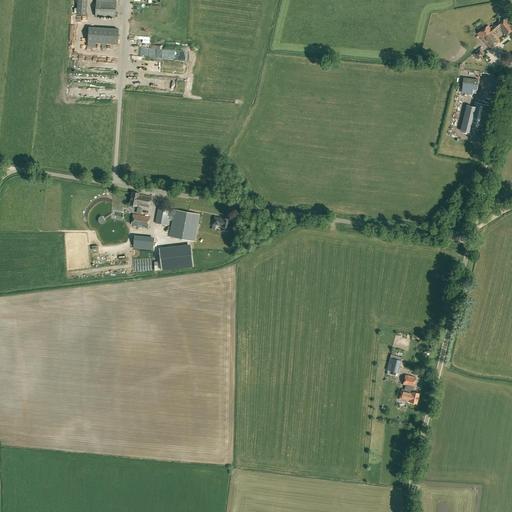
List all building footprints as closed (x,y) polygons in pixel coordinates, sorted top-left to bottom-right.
[(78,0),(77,15),(86,15),(87,0),(78,0)] [(96,16),(115,17),(116,2),(96,1),(96,16)] [(499,28),(506,36),(511,30),(511,25),(506,18),(501,22),(497,25),(499,28)] [(497,25),(501,22),(500,21),(493,26),(492,25),(490,27),(488,25),(478,34),(483,40),(484,41),(494,33),(493,33),(494,32),(499,28),(497,25)] [(88,42),(118,44),(119,28),(89,27),(88,42)] [(484,41),(490,49),(500,40),(494,33),(484,41)] [(473,54),(478,60),(485,53),(480,47),(477,50),(476,51),(473,54)] [(478,80),(463,78),(462,88),(477,89),(478,80)] [(460,130),(471,133),(472,128),(483,130),(489,105),(475,102),(474,107),(467,105),(463,120),(460,130)] [(139,205),(149,207),(151,197),(139,194),(139,193),(132,192),(130,205),(139,207),(139,205)] [(169,236),(195,241),(200,214),(158,206),(155,223),(167,225),(169,216),(173,217),(169,236)] [(131,225),(148,228),(150,217),(133,214),(131,225)] [(98,221),(100,223),(103,224),(106,222),(106,219),(104,216),(102,216),(98,218),(98,221)] [(222,226),(229,228),(230,219),(223,218),(223,219),(214,217),(213,224),(222,226)] [(155,237),(134,236),(133,248),(153,250),(155,237)] [(160,250),(162,269),(194,266),(192,247),(160,250)] [(386,370),(398,373),(401,360),(389,357),(386,370)] [(417,404),(419,393),(413,392),(415,387),(414,387),(416,377),(405,375),(403,384),(406,385),(405,390),(402,389),(400,399),(410,402),(417,404)]
